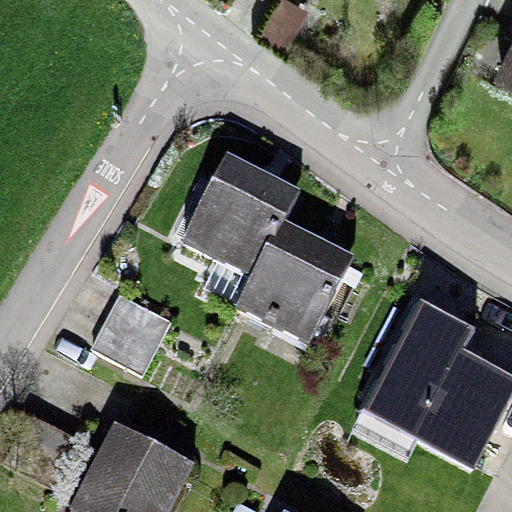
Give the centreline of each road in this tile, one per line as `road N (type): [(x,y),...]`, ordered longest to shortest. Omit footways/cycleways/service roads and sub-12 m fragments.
road 1 (unclassified): [(0,337),(193,24)]
road 2 (residential): [(389,167),(193,24)]
road 3 (residential): [(389,167),(470,0)]
road 4 (residential): [(511,251),(389,167)]
